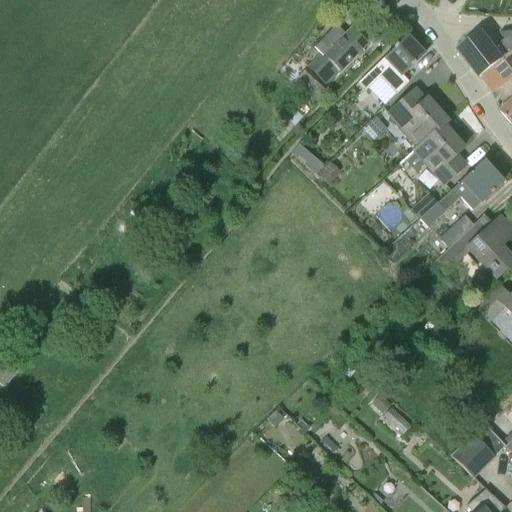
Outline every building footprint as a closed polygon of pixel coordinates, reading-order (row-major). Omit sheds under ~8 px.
[(321,54),(309,67),(326,84),(338,71),(339,72),(366,43),(352,29),(344,36),(337,29),(323,44),(322,42),(316,48),(321,54)] [(511,32),(502,33),(501,34),(504,39),(507,43),(511,49),(511,32)] [(482,33),(459,50),(480,78),(503,61),(511,54),(511,49),(507,43),(504,39),(493,48),(484,36),(483,35),(484,34),(482,33)] [(405,37),(357,84),(364,92),(379,78),(395,95),(408,83),(402,77),(424,56),(405,37)] [(511,54),(503,61),(480,78),(491,92),(507,80),(511,76),(511,54)] [(441,127),(442,126),(443,127),(447,123),(426,100),(418,107),(409,97),(415,91),(414,91),(389,115),(416,146),(418,148),(441,127)] [(511,102),(502,112),(501,113),(511,125),(511,102)] [(365,125),(377,138),(385,130),(375,117),(365,125)] [(412,153),(404,160),(416,173),(423,166),(442,187),(465,167),(455,156),(463,150),(447,132),(443,127),(442,126),(441,127),(418,148),(416,146),(410,151),(412,153)] [(314,175),(322,167),(298,147),(291,155),(314,175)] [(483,163),(483,162),(457,186),(437,204),(420,220),(427,228),(460,197),(471,209),(502,184),(483,163)] [(419,220),(420,220),(437,204),(428,195),(410,211),(419,220)] [(438,240),(447,249),(448,250),(473,227),(463,216),(438,240)] [(447,249),(433,262),(444,274),(457,261),(467,252),(479,265),(483,262),(497,277),(511,264),(511,260),(500,247),(511,235),(511,231),(499,218),(493,224),(480,235),(473,227),(448,250),(447,249)] [(511,294),(509,298),(498,287),(475,309),(489,324),(504,310),(511,318),(511,294)] [(0,356),(0,386),(3,388),(18,369),(0,356)] [(410,426),(391,408),(383,416),(402,434),(410,426)] [(504,447),(482,424),(450,457),(473,480),(504,447)] [(501,511),(505,509),(484,490),(465,507),(469,511),(501,511)]
